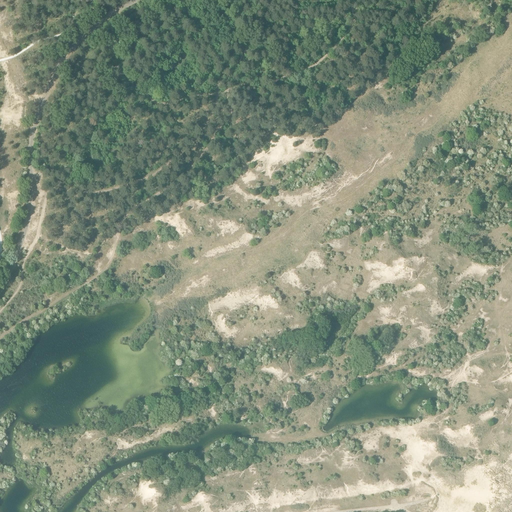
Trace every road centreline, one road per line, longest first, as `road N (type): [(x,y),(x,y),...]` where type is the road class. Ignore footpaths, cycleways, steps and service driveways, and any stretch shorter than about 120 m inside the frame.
road 1 (unknown): [(0,310),(19,287),(44,196),(150,177),(210,118),(241,36),(209,0)]
road 2 (track): [(298,511),(423,502)]
